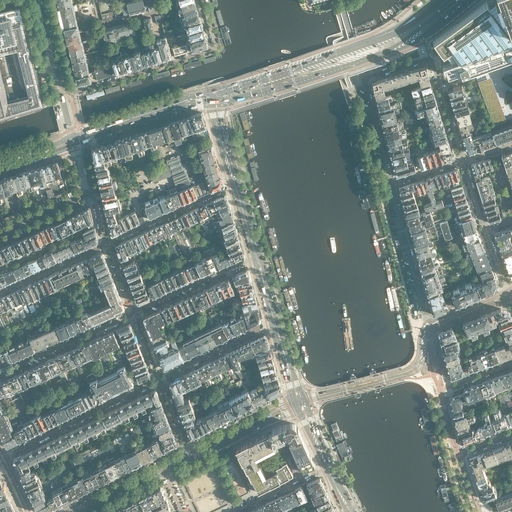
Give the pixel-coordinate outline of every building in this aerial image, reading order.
[(71,0),(58,0),(57,0),(59,8),(73,5),(71,0)] [(145,10),(142,0),(135,0),(127,2),(127,3),(123,3),(124,6),(121,7),(121,6),(119,7),(117,8),(119,13),(121,13),(122,16),(145,10)] [(152,9),(150,0),(142,0),(145,10),(152,9)] [(196,6),(195,4),(196,4),(195,2),(194,0),(192,0),(177,5),(179,11),(196,6)] [(408,0),(400,0),(396,4),(399,8),(408,0)] [(486,1),(432,41),(441,53),(442,54),(449,49),(457,60),(511,39),(511,0),(492,0),(487,4),(486,1)] [(59,8),(60,14),(76,10),(75,4),(73,5),(59,8)] [(0,119),(40,107),(45,105),(38,76),(37,71),(21,5),(0,10),(0,119)] [(198,12),(197,10),(197,8),(196,6),(179,11),(180,16),(181,18),(198,13),(198,12)] [(60,14),(62,22),(78,18),(76,10),(60,14)] [(215,11),(220,26),(224,24),(219,10),(215,11)] [(114,18),(112,11),(101,14),(103,21),(114,18)] [(200,20),(198,13),(181,18),(180,18),(179,19),(179,20),(181,21),(183,25),(200,20)] [(154,30),(150,18),(150,17),(143,19),(146,32),(154,30)] [(78,18),(62,22),(64,28),(77,24),(79,22),(78,18)] [(202,27),(200,21),(201,21),(200,20),(183,25),(177,27),(178,30),(184,28),(185,33),(187,32),(203,28),(203,27),(202,27)] [(135,34),(131,22),(122,24),(126,36),(135,34)] [(79,32),(77,24),(64,28),(63,28),(64,30),(64,31),(65,35),(79,32)] [(126,36),(122,24),(102,29),(106,44),(117,40),(117,41),(118,41),(117,38),(126,36)] [(226,49),(232,47),(226,26),(220,27),(226,49)] [(205,35),(203,28),(187,32),(188,35),(189,35),(190,40),(205,35)] [(82,46),(79,32),(65,35),(67,40),(66,40),(67,43),(69,49),(82,46)] [(208,46),(208,45),(205,36),(205,35),(190,40),(188,40),(188,39),(185,40),(186,43),(172,47),(174,56),(192,50),(192,51),(193,50),(192,50),(197,49),(203,47),(208,46)] [(171,54),(169,50),(168,43),(167,43),(166,40),(166,39),(162,40),(161,38),(157,40),(157,42),(154,43),(153,42),(149,43),(151,47),(155,61),(158,61),(160,60),(163,59),(166,58),(169,57),(171,57),(172,57),(171,56),(171,54)] [(511,39),(457,60),(442,65),(444,70),(445,69),(447,75),(461,70),(461,72),(460,72),(461,75),(469,73),(468,72),(474,71),(495,63),(511,57),(511,56),(511,39)] [(144,65),(140,50),(139,48),(137,48),(136,45),(132,46),(134,51),(138,67),(144,65)] [(82,46),(69,49),(71,57),(84,54),(82,46)] [(155,61),(151,47),(145,48),(150,63),(155,61)] [(150,63),(145,48),(140,50),(144,65),(150,63)] [(138,67),(134,51),(128,53),(129,55),(133,68),(138,67)] [(222,58),(221,53),(202,59),(204,64),(222,58)] [(86,59),(84,54),(71,57),(72,63),(86,59)] [(133,68),(129,55),(123,57),(127,70),(133,68)] [(127,70),(123,57),(117,59),(121,72),(127,70)] [(88,67),(86,59),(72,63),(74,71),(88,67)] [(121,72),(117,59),(111,60),(115,74),(121,72)] [(201,65),(200,60),(183,65),(185,70),(201,65)] [(113,75),(110,64),(94,68),(95,71),(97,79),(100,78),(113,75)] [(430,83),(427,75),(425,66),(420,68),(420,67),(413,69),(416,78),(417,78),(420,86),(430,83)] [(89,73),(88,67),(74,71),(75,76),(89,73)] [(416,78),(413,69),(407,71),(404,72),(398,74),(401,83),(416,78)] [(170,76),(169,70),(152,76),(154,81),(170,76)] [(89,73),(75,76),(75,77),(77,84),(77,85),(77,84),(81,83),(87,82),(91,81),(97,79),(95,71),(89,73)] [(401,83),(398,74),(392,76),(389,77),(383,79),(385,87),(401,83)] [(153,81),(151,76),(142,79),(143,84),(153,81)] [(142,84),(140,79),(122,85),(123,90),(142,84)] [(386,96),(384,88),(385,87),(383,79),(376,81),(376,82),(372,83),(376,98),(386,96)] [(483,98),(486,105),(488,111),(491,118),(493,125),(505,121),(502,114),(500,107),(497,101),(495,94),(493,87),(490,81),(484,83),(479,85),(481,92),(483,98)] [(432,90),(430,83),(420,86),(411,89),(413,95),(419,93),(418,90),(421,89),(422,93),(432,90)] [(465,91),(463,85),(452,88),(448,89),(450,96),(462,92),(465,91)] [(121,90),(119,86),(105,90),(106,95),(121,90)] [(105,95),(103,90),(85,96),(87,101),(105,95)] [(434,96),(432,90),(422,93),(423,96),(421,97),(419,93),(413,95),(415,102),(434,96)] [(464,99),(462,92),(450,96),(450,98),(451,100),(452,102),(464,99)] [(389,102),(388,99),(391,98),(390,95),(386,96),(376,98),(376,99),(377,101),(376,101),(377,101),(377,102),(377,103),(377,104),(377,105),(389,102)] [(436,102),(434,96),(415,102),(417,108),(423,106),(436,102)] [(466,105),(464,99),(452,102),(452,105),(453,106),(454,109),(466,105)] [(379,111),(397,106),(401,106),(400,102),(394,103),(394,104),(390,105),(389,102),(377,105),(378,106),(378,107),(378,108),(378,107),(379,109),(378,109),(379,109),(379,111)] [(425,113),(438,109),(436,102),(423,106),(417,108),(413,109),(415,116),(425,113)] [(469,111),(467,104),(466,105),(454,109),(454,111),(455,113),(456,115),(468,111),(469,111)] [(395,114),(394,111),(398,110),(397,106),(379,111),(380,114),(380,115),(381,117),(381,118),(395,114)] [(440,115),(438,109),(425,113),(427,119),(440,115)] [(469,116),(468,111),(456,115),(457,120),(469,116)] [(201,112),(196,114),(191,116),(196,130),(198,129),(198,131),(206,129),(205,127),(207,126),(205,119),(203,114),(203,113),(202,113),(202,112),(201,112)] [(245,131),(250,129),(244,112),(239,114),(245,131)] [(350,132),(356,130),(351,114),(346,115),(350,132)] [(401,119),(400,117),(395,118),(395,114),(381,118),(382,120),(382,122),(383,124),(396,121),(401,119)] [(442,121),(440,115),(427,119),(429,125),(442,121)] [(196,130),(191,116),(190,116),(189,116),(187,117),(185,118),(184,118),(189,132),(191,138),(197,136),(196,130)] [(471,121),(469,116),(457,120),(459,125),(471,121)] [(189,132),(184,118),(182,119),(180,119),(178,120),(182,133),(186,132),(186,133),(189,132)] [(184,141),(182,133),(178,120),(170,123),(169,123),(174,136),(176,143),(184,141)] [(399,128),(398,124),(397,125),(396,121),(383,124),(384,130),(384,131),(398,128),(399,128)] [(444,128),(442,121),(429,125),(431,132),(444,128)] [(469,128),(473,127),(471,121),(459,125),(462,135),(470,133),(469,128)] [(174,136),(169,123),(167,124),(164,125),(165,125),(162,126),(167,140),(170,139),(169,138),(174,136)] [(511,124),(491,132),(491,133),(493,140),(495,144),(511,138),(511,124)] [(167,140),(162,126),(159,126),(157,127),(155,128),(159,140),(159,141),(164,140),(164,141),(167,140)] [(159,140),(155,128),(153,129),(151,129),(149,130),(154,147),(157,146),(156,141),(159,140)] [(404,133),(403,130),(398,131),(398,128),(384,131),(385,132),(385,134),(386,136),(386,138),(404,133)] [(444,128),(431,132),(430,132),(432,138),(446,134),(444,128)] [(154,147),(149,130),(147,131),(144,131),(143,132),(147,144),(150,143),(152,148),(154,147)] [(147,144),(143,132),(141,133),(139,133),(136,134),(142,151),(148,149),(147,145),(147,144)] [(354,161),(363,159),(357,132),(349,134),(354,161)] [(493,140),(491,133),(491,132),(490,132),(485,134),(489,146),(495,144),(493,140)] [(401,141),(400,138),(405,136),(404,133),(386,138),(387,140),(387,142),(388,144),(401,141)] [(475,141),(474,137),(472,138),(470,133),(462,135),(462,136),(462,138),(463,138),(463,140),(464,142),(464,143),(465,145),(475,142),(475,141)] [(142,151),(136,134),(134,135),(132,135),(132,136),(130,136),(135,149),(135,151),(139,150),(139,152),(142,151)] [(447,140),(446,134),(432,138),(434,144),(439,142),(447,140)] [(489,146),(485,134),(480,136),(484,148),(489,146)] [(135,149),(130,136),(128,137),(127,136),(125,137),(125,138),(123,139),(129,157),(134,155),(132,151),(131,151),(135,149)] [(484,148),(480,136),(474,137),(475,141),(475,142),(477,150),(479,149),(482,148),(484,148)] [(129,157),(123,139),(121,139),(120,138),(118,139),(118,140),(116,141),(120,154),(124,153),(126,158),(129,157)] [(402,146),(402,144),(407,143),(406,139),(401,141),(388,144),(388,145),(388,146),(389,148),(389,149),(389,150),(402,146)] [(451,150),(447,140),(439,142),(440,147),(442,153),(451,150)] [(120,154),(116,141),(109,143),(114,156),(115,159),(118,158),(117,155),(120,154)] [(477,150),(475,142),(465,145),(466,148),(465,148),(466,148),(467,151),(469,152),(469,153),(469,152),(472,151),(472,152),(472,151),(475,151),(475,150),(477,150)] [(114,156),(109,143),(103,145),(107,157),(108,160),(109,163),(112,162),(110,158),(114,156)] [(107,157),(103,145),(97,147),(101,159),(107,157)] [(215,154),(213,148),(213,147),(212,147),(212,146),(211,146),(210,146),(199,149),(199,150),(201,158),(215,154)] [(391,156),(409,151),(408,148),(403,149),(402,146),(389,150),(390,151),(389,151),(390,152),(390,153),(390,154),(390,155),(391,155),(391,156)] [(101,159),(97,147),(91,149),(95,163),(102,161),(101,159)] [(444,160),(442,153),(440,147),(434,149),(435,150),(439,162),(444,160)] [(427,166),(423,154),(418,155),(417,151),(421,149),(421,148),(415,149),(419,162),(421,168),(423,167),(425,167),(427,166)] [(439,162),(435,150),(429,152),(433,164),(439,162)] [(452,156),(451,153),(451,152),(451,150),(442,153),(444,160),(449,159),(451,158),(452,158),(453,156),(452,156)] [(406,159),(405,155),(410,154),(409,151),(391,156),(391,158),(392,160),(392,162),(392,163),(406,159)] [(511,157),(511,156),(511,153),(510,151),(501,154),(503,160),(511,157)] [(433,164),(429,152),(423,154),(427,166),(433,164)] [(217,161),(215,154),(201,158),(203,165),(217,161)] [(223,184),(221,176),(219,169),(205,173),(201,174),(189,177),(179,155),(166,159),(167,163),(155,167),(149,170),(153,181),(171,174),(177,190),(181,204),(197,197),(222,186),(223,184)] [(511,163),(511,157),(503,160),(505,166),(511,163)] [(412,164),(411,161),(410,161),(409,158),(406,159),(392,163),(393,163),(393,165),(394,167),(394,169),(394,170),(412,164)] [(105,167),(105,164),(109,163),(108,160),(102,161),(95,163),(96,169),(105,167)] [(68,188),(64,178),(61,168),(60,168),(59,168),(57,162),(57,161),(56,161),(53,162),(48,164),(49,164),(45,165),(41,166),(39,167),(45,184),(49,197),(68,188)] [(219,169),(217,161),(203,165),(205,173),(219,169)] [(249,162),(255,181),(260,180),(254,161),(249,162)] [(359,165),(364,185),(364,186),(365,187),(366,187),(367,187),(367,186),(368,186),(368,185),(368,184),(364,165),(364,164),(363,164),(363,163),(362,163),(361,163),(360,163),(360,164),(359,165)] [(480,178),(476,163),(471,164),(476,180),(480,178)] [(415,170),(413,164),(412,164),(394,170),(395,172),(396,173),(395,173),(395,174),(396,174),(396,175),(396,174),(396,176),(415,170)] [(107,166),(105,167),(96,169),(98,175),(108,172),(107,166)] [(45,184),(39,167),(33,169),(37,181),(40,180),(42,185),(45,184)] [(37,181),(33,169),(27,171),(33,188),(33,189),(35,188),(35,187),(34,182),(37,181)] [(33,188),(27,171),(25,171),(23,172),(21,173),(25,186),(25,187),(29,185),(30,189),(33,188)] [(456,183),(452,171),(447,172),(450,182),(452,181),(453,184),(456,183)] [(109,178),(108,172),(98,175),(99,181),(109,178)] [(450,182),(447,172),(442,174),(446,186),(448,186),(449,189),(451,188),(449,182),(450,182)] [(25,186),(21,173),(19,173),(17,174),(15,175),(20,192),(23,191),(21,187),(25,186)] [(446,186),(442,174),(432,177),(436,189),(439,189),(438,186),(443,184),(444,187),(446,186)] [(20,192),(15,175),(13,175),(10,176),(8,177),(13,191),(17,190),(18,193),(20,192)] [(489,181),(487,177),(487,176),(484,177),(480,178),(476,180),(477,185),(489,181)] [(14,193),(13,191),(8,177),(6,177),(4,178),(0,180),(0,179),(0,192),(1,195),(2,198),(14,193)] [(443,204),(447,203),(443,192),(440,193),(439,193),(441,199),(435,201),(432,191),(436,189),(432,177),(422,180),(425,190),(429,203),(422,205),(424,212),(429,210),(437,207),(443,205),(443,204)] [(115,183),(115,181),(112,181),(111,178),(109,178),(99,181),(100,187),(115,183)] [(490,186),(489,181),(477,185),(479,190),(490,186)] [(422,194),(418,182),(413,183),(415,189),(417,193),(417,194),(418,193),(419,195),(422,194)] [(114,190),(113,187),(116,186),(115,183),(100,187),(102,193),(114,190)] [(415,189),(413,183),(399,188),(400,194),(411,190),(415,189)] [(467,203),(465,197),(462,186),(446,191),(447,197),(446,197),(447,203),(443,204),(443,205),(444,210),(454,207),(453,203),(455,202),(456,206),(467,203)] [(492,192),(490,186),(479,190),(480,195),(492,192)] [(363,209),(370,208),(365,189),(358,191),(363,209)] [(115,197),(114,190),(102,193),(103,200),(115,197)] [(181,204),(177,190),(170,193),(171,194),(176,206),(181,204)] [(413,196),(411,190),(400,194),(402,199),(413,196)] [(258,195),(264,219),(265,219),(266,220),(267,220),(268,220),(268,219),(269,219),(269,218),(269,217),(262,193),(261,193),(261,192),(260,192),(260,193),(259,193),(258,193),(258,194),(258,195)] [(493,197),(492,192),(480,195),(482,201),(493,197)] [(37,203),(34,194),(28,196),(32,206),(37,203)] [(176,206),(171,194),(165,196),(170,209),(176,206)] [(26,208),(21,195),(15,197),(20,211),(26,208)] [(228,202),(227,196),(226,196),(226,195),(225,195),(224,195),(214,200),(217,207),(218,206),(228,202)] [(116,196),(115,197),(103,200),(105,206),(117,203),(116,196)] [(170,209),(165,196),(160,198),(160,199),(165,211),(170,209)] [(415,202),(413,196),(402,199),(404,205),(415,202)] [(165,211),(160,199),(158,200),(157,197),(155,198),(161,213),(165,211)] [(495,203),(494,197),(493,197),(482,201),(484,206),(493,204),(495,203)] [(161,213),(155,198),(153,199),(154,202),(152,203),(157,214),(161,213)] [(157,214),(152,203),(151,204),(149,200),(147,201),(153,216),(157,214)] [(217,207),(214,200),(208,203),(213,212),(218,210),(217,207)] [(153,216),(147,201),(145,202),(147,205),(145,206),(147,213),(149,218),(153,216)] [(230,208),(228,202),(218,206),(221,213),(230,209),(230,208)] [(417,207),(415,202),(404,205),(405,211),(417,207)] [(119,209),(117,203),(105,206),(106,212),(113,211),(115,210),(119,209)] [(213,212),(208,203),(203,205),(208,215),(213,212)] [(456,206),(454,207),(455,212),(457,211),(469,207),(467,203),(456,206)] [(17,205),(5,209),(8,217),(10,216),(19,212),(17,205)] [(208,215),(203,205),(198,208),(203,217),(208,215)] [(447,218),(444,210),(443,205),(437,207),(442,220),(447,218)] [(93,221),(90,208),(88,207),(82,210),(87,220),(86,220),(87,222),(88,225),(93,223),(93,221)] [(420,213),(420,212),(419,212),(417,207),(405,211),(407,217),(420,213)] [(470,212),(469,207),(457,211),(458,214),(457,215),(458,216),(470,212)] [(203,217),(198,208),(193,210),(197,219),(199,218),(201,222),(204,221),(203,217)] [(496,214),(496,212),(499,211),(498,208),(485,211),(487,217),(496,214)] [(129,227),(124,216),(120,209),(119,209),(115,210),(117,215),(117,216),(118,217),(120,222),(123,230),(129,227)] [(208,230),(221,225),(233,219),(230,209),(221,213),(204,221),(201,222),(202,224),(203,225),(205,224),(208,230)] [(87,220),(82,210),(80,211),(78,212),(76,213),(82,224),(87,222),(86,220),(87,220)] [(197,219),(193,210),(188,212),(192,222),(197,219)] [(370,215),(375,233),(375,234),(376,234),(376,235),(377,235),(378,235),(378,234),(379,234),(379,233),(379,232),(374,214),(372,210),(370,211),(370,215)] [(408,223),(420,220),(418,216),(422,215),(424,219),(431,216),(429,210),(424,212),(420,213),(407,217),(408,223)] [(115,216),(113,211),(106,212),(108,219),(117,216),(117,215),(115,216)] [(139,223),(134,211),(129,214),(134,225),(139,223)] [(192,222),(188,212),(183,215),(187,224),(192,222)] [(457,221),(457,219),(461,217),(462,220),(472,217),(470,212),(458,216),(457,216),(458,217),(456,218),(456,216),(450,218),(451,223),(457,221)] [(82,224),(76,213),(75,214),(74,213),(72,214),(72,215),(71,215),(76,227),(82,224)] [(500,219),(499,213),(496,214),(487,217),(489,222),(500,219)] [(134,225),(129,214),(124,216),(129,227),(134,225)] [(76,227),(71,215),(65,218),(71,230),(76,227)] [(187,224),(183,215),(178,217),(182,226),(187,224)] [(118,223),(116,218),(118,217),(117,216),(108,219),(109,225),(115,223),(118,223)] [(410,230),(421,226),(420,222),(424,221),(426,225),(433,223),(433,222),(431,216),(424,219),(420,220),(408,223),(410,230)] [(184,230),(182,226),(178,217),(173,219),(189,255),(192,254),(194,252),(184,230)] [(475,229),(474,225),(472,217),(462,220),(457,221),(451,223),(449,224),(451,232),(455,231),(456,235),(475,229)] [(71,230),(65,218),(54,223),(60,235),(71,230)] [(453,236),(451,232),(449,224),(447,218),(442,220),(436,222),(439,232),(436,233),(433,223),(426,225),(421,226),(410,230),(411,233),(414,242),(413,242),(414,246),(432,240),(442,236),(444,241),(445,247),(457,243),(457,244),(478,235),(475,229),(456,235),(453,236)] [(189,255),(173,219),(168,221),(173,232),(177,240),(184,257),(186,256),(189,255)] [(235,226),(233,219),(221,225),(224,231),(235,226)] [(173,232),(168,221),(163,224),(169,237),(172,235),(171,233),(173,232)] [(123,230),(120,222),(118,223),(115,223),(118,232),(123,230)] [(60,235),(54,223),(49,226),(54,236),(56,235),(59,240),(62,239),(60,235)] [(118,232),(115,223),(109,225),(110,228),(111,231),(110,231),(111,231),(111,234),(112,234),(112,235),(118,232)] [(169,237),(163,224),(158,226),(163,236),(165,235),(166,238),(169,237)] [(54,237),(54,236),(49,226),(44,228),(49,240),(54,237)] [(163,236),(158,226),(153,228),(158,239),(163,236)] [(235,226),(224,231),(223,231),(226,238),(237,232),(235,226)] [(199,250),(193,237),(189,227),(184,230),(194,252),(199,250)] [(267,229),(273,249),(273,250),(274,250),(274,251),(275,251),(276,251),(276,250),(277,250),(277,249),(277,248),(271,228),(270,227),(269,227),(268,228),(267,229)] [(508,235),(511,233),(511,227),(510,229),(500,232),(499,232),(496,233),(495,233),(494,236),(496,240),(508,235)] [(49,240),(44,228),(38,231),(43,241),(44,242),(49,240)] [(96,234),(95,228),(88,230),(85,231),(83,232),(86,238),(96,234)] [(158,239),(153,228),(148,230),(153,241),(158,239)] [(153,241),(148,230),(143,233),(148,243),(153,241)] [(43,241),(38,231),(33,233),(39,246),(41,245),(40,243),(43,241)] [(239,240),(238,237),(238,235),(237,232),(226,238),(223,239),(225,242),(223,243),(224,247),(226,246),(239,240)] [(39,246),(33,233),(27,236),(32,247),(36,245),(36,247),(39,246)] [(149,244),(148,243),(143,233),(138,235),(143,246),(149,244)] [(97,242),(97,240),(96,234),(86,238),(83,240),(86,247),(92,244),(93,244),(96,242),(97,242)] [(372,236),(372,237),(376,254),(377,255),(377,256),(378,257),(379,258),(380,258),(381,257),(381,256),(381,255),(381,254),(381,253),(377,236),(376,236),(376,235),(375,234),(374,235),(373,235),(372,236)] [(143,246),(138,235),(132,238),(138,249),(143,246)] [(459,248),(480,240),(478,235),(457,244),(459,248)] [(510,240),(508,235),(496,240),(498,245),(510,240)] [(32,247),(27,236),(22,239),(28,251),(30,250),(29,248),(32,247)] [(86,247),(83,240),(81,237),(77,239),(81,249),(86,247)] [(138,249),(132,238),(127,240),(132,251),(138,249)] [(28,251),(22,239),(17,241),(21,252),(24,250),(25,252),(28,251)] [(81,249),(77,239),(72,242),(76,251),(81,249)] [(132,251),(127,240),(121,242),(127,254),(132,251)] [(184,257),(177,240),(166,245),(174,262),(184,257)] [(241,248),(240,245),(241,245),(240,243),(239,240),(226,246),(230,253),(241,248)] [(429,247),(428,244),(432,242),(432,240),(414,246),(416,251),(429,247)] [(469,250),(482,245),(480,240),(459,248),(460,251),(464,249),(467,247),(469,250)] [(500,251),(511,245),(511,241),(511,242),(510,240),(498,245),(500,251)] [(22,254),(21,252),(17,241),(15,242),(13,243),(11,244),(17,256),(22,254)] [(76,251),(72,242),(67,244),(71,254),(76,251)] [(127,254),(121,242),(116,245),(116,246),(116,247),(117,250),(121,259),(122,259),(128,256),(127,254)] [(71,254),(67,244),(63,246),(61,243),(60,243),(61,245),(62,246),(66,256),(71,254)] [(17,256),(11,244),(9,245),(7,246),(6,246),(14,265),(20,262),(18,258),(15,260),(14,258),(17,256)] [(220,258),(217,250),(214,245),(209,247),(209,249),(217,267),(218,267),(221,265),(221,266),(221,265),(223,264),(220,258)] [(467,256),(483,249),(482,245),(469,250),(469,252),(466,253),(467,256)] [(511,252),(511,245),(500,251),(502,256),(511,252)] [(14,265),(6,246),(0,249),(7,263),(9,267),(14,265)] [(66,256),(62,246),(57,249),(61,258),(66,256)] [(417,257),(435,250),(435,249),(433,248),(430,250),(429,247),(416,251),(417,257)] [(46,265),(42,255),(40,252),(42,252),(40,248),(34,251),(36,254),(37,258),(42,267),(46,265)] [(243,255),(242,250),(241,248),(230,253),(228,254),(229,256),(231,261),(233,260),(234,260),(239,257),(240,257),(243,255),(244,255),(243,255)] [(61,258),(57,249),(52,251),(56,261),(61,258)] [(217,267),(209,249),(204,252),(207,257),(212,269),(217,267)] [(483,249),(467,256),(463,257),(467,268),(468,267),(472,275),(480,272),(482,278),(485,276),(493,273),(483,249)] [(432,257),(431,255),(435,253),(436,252),(435,250),(417,257),(419,262),(432,257)] [(56,261),(52,251),(47,253),(51,263),(56,261)] [(104,258),(102,253),(101,252),(88,258),(91,264),(104,258)] [(505,262),(511,259),(511,252),(502,256),(505,262)] [(51,263),(47,253),(42,255),(46,265),(51,263)] [(231,261),(229,256),(227,257),(226,255),(220,258),(223,264),(225,264),(228,262),(229,262),(228,262),(231,261)] [(279,257),(279,258),(279,259),(279,260),(279,261),(279,262),(284,281),(285,282),(285,283),(286,283),(287,283),(288,283),(288,282),(289,281),(289,280),(283,261),(283,260),(283,259),(282,258),(282,257),(281,257),(281,256),(280,256),(279,255),(279,256),(279,257)] [(147,256),(142,259),(146,268),(151,266),(147,256)] [(284,280),(278,258),(277,257),(276,256),(275,256),(274,256),(274,257),(274,258),(274,259),(280,281),(281,281),(282,281),(283,281),(283,280),(284,280)] [(37,270),(32,260),(31,257),(26,259),(27,262),(32,272),(37,270)] [(212,269),(207,257),(201,259),(207,272),(212,269)] [(420,268),(438,261),(438,259),(436,259),(433,260),(432,257),(419,262),(420,268)] [(42,267),(37,258),(32,260),(37,270),(42,267)] [(93,268),(91,264),(88,258),(84,260),(90,272),(92,271),(91,269),(93,268)] [(95,269),(107,264),(105,258),(104,258),(91,264),(93,268),(94,270),(95,269)] [(384,263),(389,282),(389,283),(390,283),(391,283),(392,283),(393,283),(393,282),(394,282),(394,281),(395,281),(390,261),(389,260),(389,259),(388,259),(387,258),(386,258),(385,259),(385,260),(384,260),(384,261),(384,262),(384,263)] [(207,272),(201,259),(195,262),(196,263),(201,274),(207,272)] [(90,272),(84,260),(80,261),(84,271),(86,271),(88,273),(90,272)] [(138,267),(138,265),(139,264),(138,260),(136,260),(131,263),(126,265),(124,266),(126,272),(138,267)] [(84,271),(80,261),(76,263),(81,276),(83,275),(82,272),(84,271)] [(435,268),(440,266),(438,261),(420,268),(422,274),(435,268)] [(32,272),(27,262),(23,265),(27,274),(32,272)] [(81,276),(76,263),(64,269),(70,283),(72,282),(72,281),(79,277),(81,276)] [(201,274),(196,263),(190,265),(195,277),(201,274)] [(109,270),(107,264),(95,269),(98,275),(109,270)] [(27,274),(23,265),(18,267),(22,276),(27,274)] [(195,277),(190,265),(185,268),(190,279),(195,277)] [(190,279),(185,268),(184,266),(178,268),(179,270),(184,282),(190,279)] [(22,276),(18,267),(13,269),(17,278),(22,276)] [(138,267),(126,272),(129,279),(141,273),(138,267)] [(17,278),(13,269),(8,271),(6,268),(2,270),(8,283),(17,278)] [(424,280),(438,275),(442,273),(441,270),(439,270),(439,269),(436,270),(435,268),(422,274),(424,280)] [(70,283),(64,269),(52,274),(57,286),(60,285),(60,286),(68,283),(68,284),(70,283)] [(111,276),(109,270),(98,275),(99,277),(97,278),(99,282),(111,276)] [(184,282),(179,270),(174,273),(179,284),(181,283),(182,283),(184,282)] [(250,279),(248,272),(245,270),(245,271),(242,272),(237,274),(233,276),(228,278),(231,285),(237,283),(250,279)] [(144,281),(141,273),(129,279),(131,286),(144,281)] [(179,284),(174,273),(168,275),(174,286),(175,286),(177,285),(179,284)] [(493,290),(497,282),(496,282),(495,279),(493,273),(485,276),(487,279),(491,291),(493,290)] [(58,287),(57,286),(52,274),(47,277),(53,290),(58,287)] [(174,286),(168,275),(163,277),(168,289),(170,288),(172,287),(174,286)] [(425,287),(445,279),(444,276),(439,278),(438,275),(424,280),(425,287)] [(111,276),(99,282),(95,283),(97,286),(99,285),(100,288),(104,287),(114,282),(111,276)] [(53,290),(47,277),(42,279),(48,292),(53,290)] [(168,289),(163,277),(158,280),(163,291),(165,290),(167,290),(168,289)] [(234,291),(231,285),(228,278),(222,281),(228,293),(234,291)] [(48,292),(42,279),(37,281),(43,294),(48,292)] [(252,286),(250,279),(237,283),(239,289),(252,286)] [(491,291),(487,279),(481,282),(485,293),(491,291)] [(145,286),(144,284),(145,284),(144,280),(144,281),(131,286),(133,291),(145,286)] [(163,291),(158,280),(153,282),(158,294),(163,291)] [(45,300),(43,294),(37,281),(31,284),(37,297),(44,312),(47,310),(50,309),(45,300)] [(228,293),(222,281),(216,284),(222,296),(225,294),(226,296),(228,301),(231,300),(229,295),(228,293)] [(427,294),(447,286),(446,283),(441,285),(440,281),(425,287),(427,294)] [(92,324),(121,311),(120,310),(124,309),(122,304),(121,301),(119,297),(120,297),(114,282),(104,287),(107,294),(110,302),(111,304),(88,314),(92,324)] [(158,294),(153,282),(148,284),(153,296),(158,294)] [(479,296),(475,284),(472,285),(470,282),(467,283),(473,298),(479,296)] [(485,293),(481,282),(475,284),(479,296),(485,293)] [(473,298),(467,283),(465,284),(466,288),(463,289),(467,301),(474,298),(473,298)] [(37,297),(31,284),(26,286),(32,299),(37,297)] [(223,298),(216,284),(212,285),(212,286),(211,286),(216,298),(217,300),(223,298)] [(391,288),(395,309),(396,309),(396,310),(397,310),(397,311),(398,311),(398,310),(399,310),(399,309),(400,309),(400,308),(395,287),(394,286),(393,286),(393,285),(392,285),(392,286),(391,286),(391,287),(391,288)] [(32,299),(26,286),(20,289),(26,302),(32,299)] [(75,298),(95,289),(94,286),(74,295),(75,298)] [(147,292),(145,286),(133,291),(136,297),(147,292)] [(216,298),(211,286),(209,287),(204,289),(205,289),(210,301),(216,298)] [(254,292),(252,286),(239,289),(237,290),(239,296),(241,296),(254,292)] [(444,298),(443,295),(450,293),(447,286),(427,294),(429,301),(431,308),(443,303),(441,299),(444,298)] [(294,310),(298,309),(292,287),(288,288),(294,310)] [(467,301),(463,289),(459,290),(458,287),(455,288),(461,303),(467,301)] [(283,292),(288,310),(289,310),(289,311),(289,312),(290,312),(291,313),(292,313),(293,312),(293,311),(293,310),(293,309),(288,290),(288,289),(287,289),(286,288),(285,288),(285,289),(284,289),(284,290),(283,290),(283,291),(283,292)] [(386,291),(391,310),(391,311),(392,311),(393,311),(394,311),(394,310),(395,310),(390,290),(390,289),(389,289),(389,288),(388,288),(387,288),(387,289),(387,290),(386,290),(386,291)] [(461,303),(455,288),(452,289),(454,293),(450,294),(452,299),(455,305),(461,303)] [(32,316),(26,302),(20,289),(15,291),(28,318),(32,316)] [(210,301),(205,289),(203,290),(201,291),(199,292),(205,303),(210,301)] [(28,318),(15,291),(11,293),(10,293),(15,304),(17,308),(23,321),(28,319),(28,318)] [(149,298),(147,292),(136,297),(137,302),(139,302),(140,302),(142,301),(143,301),(146,299),(147,299),(149,298)] [(205,303),(199,292),(197,292),(195,293),(193,294),(199,306),(205,303)] [(255,298),(254,292),(241,296),(241,298),(240,298),(240,300),(240,301),(242,302),(243,302),(255,298)] [(15,304),(10,293),(6,295),(5,296),(10,307),(15,304)] [(199,306),(193,294),(188,297),(193,308),(199,306)] [(12,311),(10,307),(5,296),(0,298),(5,309),(13,326),(18,324),(12,311)] [(193,308),(188,297),(182,299),(188,311),(193,308)] [(55,307),(51,298),(45,300),(50,309),(51,309),(55,307)] [(257,305),(256,301),(256,298),(255,298),(243,302),(243,303),(242,304),(241,305),(241,306),(241,307),(241,308),(243,309),(257,306),(257,305)] [(188,311),(182,299),(177,302),(183,313),(188,311)] [(451,307),(455,305),(452,299),(443,303),(431,308),(433,315),(445,310),(445,309),(448,308),(451,307)] [(183,313),(177,302),(171,304),(177,315),(177,316),(183,313)] [(177,315),(171,304),(169,305),(167,306),(166,307),(171,318),(177,315)] [(234,311),(233,305),(227,307),(223,309),(224,313),(225,314),(228,313),(231,313),(235,312),(234,311)] [(261,317),(260,316),(259,309),(258,309),(258,308),(258,306),(257,306),(243,309),(239,311),(240,313),(242,312),(247,327),(251,325),(258,322),(258,321),(259,321),(260,321),(261,320),(261,319),(261,318),(261,317)] [(171,318),(166,307),(164,308),(163,308),(162,308),(162,309),(160,309),(165,320),(171,318)] [(23,321),(17,308),(12,311),(18,324),(23,321)] [(505,316),(506,313),(509,312),(508,312),(506,311),(503,310),(501,309),(500,308),(500,309),(493,311),(497,320),(499,319),(505,316)] [(92,324),(88,314),(85,309),(80,311),(81,315),(87,326),(92,324)] [(158,323),(165,320),(160,309),(144,316),(144,318),(151,337),(163,331),(160,325),(159,325),(158,323)] [(247,327),(242,312),(240,313),(239,311),(236,311),(239,317),(243,329),(246,327),(247,327)] [(497,321),(497,320),(493,311),(487,314),(491,325),(495,323),(495,322),(497,321)] [(511,319),(511,317),(509,314),(510,314),(509,312),(506,313),(505,316),(499,319),(501,323),(511,319)] [(239,331),(232,317),(231,313),(228,313),(232,321),(229,322),(235,333),(239,331)] [(396,317),(401,337),(403,339),(404,339),(405,339),(406,339),(406,336),(401,316),(400,315),(399,314),(398,313),(398,314),(397,314),(397,315),(396,316),(396,317)] [(491,325),(487,314),(481,316),(487,332),(490,331),(488,327),(491,326),(491,325)] [(87,326),(81,315),(76,317),(81,329),(87,326)] [(296,316),(296,319),(301,337),(302,338),(303,338),(304,338),(305,338),(305,337),(305,336),(305,335),(300,319),(299,315),(298,315),(297,315),(297,316),(296,316)] [(243,329),(239,317),(236,319),(235,316),(232,317),(239,331),(243,329)] [(487,332),(481,316),(474,319),(480,333),(484,332),(484,333),(487,332)] [(81,329),(76,317),(71,319),(76,331),(81,329)] [(76,331),(71,319),(66,322),(71,333),(76,331)] [(480,333),(474,319),(468,321),(474,337),(477,336),(477,334),(480,333)] [(503,328),(511,324),(511,320),(511,319),(501,323),(498,324),(500,329),(503,328)] [(235,333),(229,322),(228,321),(222,324),(228,337),(230,336),(232,335),(232,334),(235,333)] [(292,322),(292,323),(296,340),(297,341),(297,342),(298,342),(298,343),(299,343),(300,343),(300,342),(301,342),(301,341),(301,340),(301,339),(296,322),(296,321),(295,321),(294,321),(293,321),(292,322)] [(474,337),(468,321),(462,324),(464,330),(467,336),(468,338),(471,337),(472,338),(474,337)] [(71,333),(66,322),(60,324),(66,336),(71,333)] [(120,333),(132,329),(130,325),(130,324),(129,323),(128,324),(126,325),(125,325),(122,327),(121,327),(119,328),(113,330),(116,335),(120,333)] [(66,336),(60,324),(55,327),(60,338),(66,336)] [(228,337),(222,324),(217,327),(223,339),(225,338),(228,337)] [(511,330),(511,324),(503,328),(505,333),(511,330)] [(223,339),(217,327),(216,325),(210,328),(211,329),(217,342),(221,340),(223,339)] [(60,338),(55,327),(50,329),(49,328),(42,331),(42,332),(48,344),(60,338)] [(441,345),(457,340),(467,336),(464,330),(454,334),(452,328),(447,330),(443,331),(443,332),(439,333),(438,335),(440,340),(439,340),(441,345)] [(134,335),(132,329),(120,333),(123,339),(134,335)] [(217,342),(211,329),(205,332),(212,345),(214,344),(217,342)] [(118,341),(116,335),(113,330),(107,333),(101,336),(114,362),(125,357),(118,341)] [(166,337),(166,336),(164,331),(163,331),(151,337),(153,342),(153,343),(166,337)] [(48,344),(42,332),(37,335),(37,334),(29,337),(29,339),(35,350),(48,344)] [(212,345),(205,332),(200,335),(206,347),(210,346),(212,345)] [(201,350),(194,337),(193,333),(190,335),(192,339),(189,340),(195,353),(201,350)] [(136,340),(134,335),(123,339),(125,345),(136,340)] [(206,347),(200,335),(194,337),(201,350),(206,347)] [(269,346),(266,337),(266,336),(264,336),(264,335),(263,335),(263,336),(258,338),(251,342),(251,341),(251,342),(256,350),(256,352),(269,348),(269,346)] [(114,362),(101,336),(94,339),(87,342),(95,357),(100,368),(114,362)] [(511,342),(509,343),(506,345),(505,342),(503,343),(500,336),(491,340),(493,346),(499,360),(503,358),(511,355),(511,342)] [(162,346),(166,344),(169,343),(166,337),(153,343),(154,343),(155,346),(155,347),(156,349),(160,348),(161,351),(164,350),(162,346)] [(35,350),(29,339),(27,340),(28,342),(26,343),(30,352),(31,352),(34,350),(35,350)] [(178,345),(177,343),(175,339),(171,340),(173,345),(175,345),(176,347),(172,348),(178,361),(184,358),(178,345)] [(139,346),(136,340),(125,345),(127,351),(139,346)] [(195,353),(189,340),(184,343),(190,355),(195,353)] [(459,346),(457,340),(441,345),(443,352),(456,347),(459,346)] [(30,352),(26,343),(24,344),(23,342),(21,343),(26,354),(30,352)] [(95,357),(87,342),(82,345),(89,358),(90,360),(95,357)] [(256,350),(251,342),(248,343),(244,345),(241,347),(237,349),(234,350),(237,357),(241,356),(254,352),(254,351),(256,350)] [(26,354),(21,343),(18,344),(19,346),(17,347),(22,356),(26,354)] [(190,355),(184,343),(178,345),(184,358),(190,355)] [(489,364),(484,350),(482,343),(477,345),(480,353),(484,365),(489,364)] [(178,361),(172,348),(168,350),(167,349),(168,348),(166,344),(162,346),(164,350),(171,364),(178,361)] [(89,358),(82,345),(77,347),(83,360),(86,358),(87,359),(89,358)] [(13,360),(9,351),(6,346),(1,349),(2,351),(7,362),(13,360)] [(22,356),(17,347),(15,348),(14,346),(12,347),(17,358),(21,356),(22,356)] [(141,352),(139,346),(126,351),(128,357),(129,357),(141,352)] [(499,360),(493,346),(491,347),(492,349),(490,350),(494,362),(499,360)] [(17,358),(12,347),(10,348),(11,350),(9,351),(13,360),(17,358)] [(86,364),(83,360),(77,347),(72,349),(81,367),(86,364)] [(458,354),(457,350),(456,347),(443,352),(445,359),(458,354)] [(259,359),(271,355),(269,348),(256,352),(254,352),(241,356),(237,357),(241,364),(259,359)] [(81,367),(72,349),(67,352),(73,364),(76,363),(77,364),(76,365),(79,372),(83,370),(81,367)] [(494,362),(490,350),(487,351),(486,349),(484,350),(489,364),(494,362)] [(171,364),(164,350),(161,351),(163,354),(158,355),(161,363),(163,368),(164,368),(171,364)] [(237,357),(234,350),(228,353),(233,365),(237,373),(240,372),(238,367),(236,367),(236,366),(241,364),(237,357)] [(73,364),(67,352),(62,354),(68,366),(73,364)] [(143,358),(141,352),(129,357),(132,362),(143,358)] [(233,365),(228,353),(222,356),(230,372),(233,371),(230,366),(233,365)] [(484,365),(480,353),(478,354),(478,356),(475,357),(479,367),(484,365)] [(68,366),(62,354),(57,356),(63,368),(68,366)] [(460,360),(458,354),(445,359),(447,365),(460,360)] [(273,362),(271,355),(259,359),(261,366),(273,362)] [(70,382),(63,368),(57,356),(47,361),(53,373),(59,384),(61,383),(63,386),(70,382)] [(230,372),(222,356),(217,359),(223,370),(225,368),(228,374),(230,372)] [(479,367),(475,357),(472,358),(471,356),(469,357),(470,361),(471,363),(473,369),(479,367)] [(146,364),(143,358),(132,362),(134,368),(146,364)] [(136,382),(132,375),(129,369),(128,369),(127,368),(128,367),(127,364),(124,365),(121,359),(114,362),(118,371),(98,380),(94,372),(87,376),(90,382),(88,383),(89,387),(90,386),(91,387),(90,388),(91,390),(96,401),(99,400),(107,396),(106,396),(112,393),(113,393),(119,390),(120,390),(119,390),(126,386),(126,387),(133,383),(136,382)] [(223,370),(217,359),(212,361),(220,378),(222,377),(220,371),(223,370)] [(461,367),(460,365),(461,364),(460,360),(447,365),(448,371),(461,367)] [(53,373),(47,361),(42,363),(48,375),(53,373)] [(220,378),(212,361),(206,364),(212,375),(215,374),(217,379),(220,378)] [(273,362),(261,366),(263,373),(275,369),(273,362)] [(48,375),(42,363),(37,365),(43,378),(48,375)] [(473,370),(473,369),(471,363),(465,364),(466,367),(461,369),(462,370),(461,370),(462,374),(473,370)] [(148,369),(146,364),(134,368),(136,374),(148,369)] [(212,375),(206,364),(201,366),(209,383),(212,382),(209,376),(212,375)] [(43,378),(37,365),(32,368),(38,380),(43,378)] [(209,383),(201,366),(196,369),(201,380),(204,379),(207,384),(209,383)] [(462,374),(461,370),(462,370),(461,369),(461,367),(448,371),(450,376),(452,378),(452,377),(462,374)] [(38,380),(32,368),(27,370),(33,382),(38,380)] [(149,376),(150,374),(148,369),(136,374),(139,381),(149,376)] [(201,380),(196,369),(190,372),(197,384),(202,381),(201,380)] [(277,376),(276,373),(278,373),(277,371),(276,371),(275,369),(263,373),(265,380),(277,376)] [(33,382),(27,370),(22,372),(28,384),(33,382)] [(247,376),(244,371),(244,370),(240,372),(237,373),(241,379),(247,376)] [(28,384),(22,372),(17,374),(23,386),(28,384)] [(197,384),(190,372),(185,374),(191,387),(197,384)] [(511,384),(511,381),(509,372),(503,374),(507,387),(510,393),(511,392),(508,386),(511,384)] [(23,386),(17,374),(12,377),(18,389),(23,386)] [(191,387),(185,374),(180,377),(186,389),(191,387)] [(507,387),(503,374),(497,376),(502,389),(507,387)] [(279,383),(277,376),(265,380),(267,386),(269,386),(279,383)] [(502,389),(497,376),(492,379),(496,391),(502,389)] [(25,404),(18,389),(12,377),(0,381),(0,388),(3,394),(5,393),(5,394),(6,394),(8,398),(10,396),(14,406),(15,408),(25,404)] [(190,398),(186,389),(180,377),(170,382),(169,384),(177,403),(189,398),(190,398)] [(496,391),(492,379),(487,380),(491,392),(496,391)] [(491,392),(487,380),(481,382),(486,395),(492,393),(491,392)] [(491,409),(486,395),(481,382),(476,384),(480,397),(484,408),(483,408),(485,414),(488,413),(491,409)] [(281,390),(279,383),(269,386),(269,387),(265,390),(269,397),(281,390)] [(480,397),(476,384),(470,387),(475,399),(475,401),(478,400),(477,398),(480,397)] [(91,404),(86,393),(83,386),(78,388),(81,395),(87,406),(91,404)] [(269,397),(265,390),(264,387),(261,388),(263,391),(260,392),(264,399),(269,397)] [(475,399),(470,387),(464,389),(466,393),(470,403),(472,402),(472,400),(475,399)] [(96,401),(91,390),(86,393),(91,404),(96,402),(96,401)] [(161,403),(156,390),(155,390),(143,395),(147,405),(150,404),(152,407),(154,406),(152,403),(154,402),(154,403),(155,402),(157,405),(161,403)] [(259,402),(254,390),(251,391),(253,396),(251,397),(255,404),(259,402)] [(264,399),(260,392),(258,393),(256,390),(254,390),(259,402),(264,399)] [(255,404),(251,397),(248,391),(242,394),(249,407),(250,406),(251,408),(253,406),(253,405),(255,404)] [(511,392),(510,393),(503,395),(511,417),(511,392)] [(460,399),(466,397),(465,393),(452,397),(450,398),(451,399),(452,405),(461,402),(460,399)] [(249,407),(242,394),(229,400),(230,402),(236,414),(238,413),(239,414),(241,413),(240,412),(243,410),(243,411),(247,410),(246,409),(249,407)] [(87,406),(81,395),(77,397),(82,408),(87,406)] [(147,405),(143,395),(134,400),(139,409),(141,408),(143,411),(146,410),(145,406),(147,405)] [(511,423),(511,417),(503,395),(498,397),(501,403),(509,425),(511,423)] [(82,408),(77,397),(73,400),(78,411),(82,408)] [(462,405),(461,403),(467,401),(466,397),(460,399),(461,402),(452,405),(454,412),(463,409),(465,409),(463,404),(462,405)] [(191,404),(196,402),(197,401),(196,399),(191,402),(189,398),(177,403),(179,408),(191,404)] [(78,411),(73,400),(68,402),(74,413),(78,411)] [(139,409),(134,400),(125,404),(130,414),(133,412),(134,415),(138,414),(136,411),(139,409)] [(230,417),(224,405),(222,401),(216,404),(218,409),(224,420),(230,417)] [(0,412),(5,410),(10,408),(12,407),(10,402),(5,404),(7,407),(4,409),(2,406),(0,406),(0,412)] [(74,413),(68,402),(64,404),(69,415),(74,413)] [(236,414),(230,402),(224,405),(230,417),(236,414)] [(150,415),(163,409),(161,403),(157,405),(152,407),(152,408),(151,408),(152,411),(148,413),(150,415)] [(69,415),(64,404),(59,406),(65,417),(69,415)] [(130,414),(125,404),(117,408),(121,418),(124,417),(126,420),(129,418),(127,415),(130,414)] [(194,409),(191,404),(179,408),(181,414),(194,409)] [(65,417),(59,406),(55,408),(60,419),(65,417)] [(509,425),(502,407),(497,409),(497,410),(503,427),(509,425)] [(60,419),(55,408),(50,411),(56,422),(60,419)] [(122,419),(121,418),(117,408),(102,416),(107,425),(107,426),(122,419)] [(155,419),(165,414),(163,409),(150,415),(145,418),(146,420),(154,416),(155,419)] [(196,415),(194,409),(181,414),(183,420),(194,416),(196,415)] [(224,420),(218,409),(212,412),(218,423),(220,422),(220,423),(222,422),(222,421),(224,420)] [(425,409),(421,410),(426,429),(430,428),(425,409)] [(469,414),(468,411),(464,412),(463,409),(454,412),(456,419),(469,414)] [(475,417),(477,416),(476,414),(481,413),(480,410),(478,410),(473,412),(469,414),(456,419),(457,423),(475,417)] [(503,427),(497,410),(494,411),(497,419),(494,420),(498,429),(503,427)] [(56,422),(50,411),(46,413),(51,424),(56,422)] [(218,423),(212,412),(206,415),(206,416),(212,426),(218,423)] [(47,426),(41,415),(40,413),(35,415),(42,429),(47,426)] [(51,424),(46,413),(41,415),(47,426),(51,424)] [(498,429),(494,420),(493,418),(490,419),(488,413),(485,414),(488,421),(492,431),(498,429)] [(155,427),(168,420),(165,414),(155,419),(151,421),(152,424),(153,423),(155,427)] [(42,429),(35,415),(31,418),(32,420),(37,431),(42,429)] [(12,428),(17,426),(14,420),(10,422),(8,416),(0,419),(0,431),(3,439),(14,434),(12,431),(13,430),(12,428)] [(107,425),(102,416),(93,420),(98,429),(101,428),(102,431),(106,430),(104,426),(107,425)] [(197,434),(191,423),(193,422),(195,422),(194,418),(195,418),(194,416),(183,420),(190,436),(191,437),(197,434)] [(212,426),(206,416),(201,418),(207,429),(208,428),(208,429),(210,428),(210,427),(212,426)] [(459,427),(475,421),(476,421),(475,417),(457,423),(459,427)] [(207,429),(201,418),(197,421),(197,422),(197,423),(202,432),(207,429)] [(37,431),(32,420),(27,422),(33,433),(37,431)] [(98,429),(93,420),(84,424),(89,434),(92,432),(93,436),(97,434),(95,431),(98,429)] [(158,432),(170,426),(168,420),(155,427),(157,430),(155,431),(157,433),(158,432)] [(472,428),(477,426),(479,425),(478,423),(476,424),(475,421),(459,427),(459,429),(459,431),(460,431),(460,432),(472,428)] [(492,431),(488,421),(485,423),(486,425),(483,426),(484,428),(483,428),(485,434),(492,431)] [(33,433),(27,422),(23,424),(23,425),(28,435),(33,433)] [(202,432),(197,423),(195,425),(193,422),(191,423),(197,434),(202,432)] [(330,425),(337,441),(343,439),(336,422),(330,425)] [(315,467),(304,443),(300,432),(297,427),(296,427),(296,426),(296,425),(295,425),(295,424),(294,424),(293,423),(292,423),(291,423),(290,423),(289,423),(288,424),(287,423),(282,425),(271,430),(272,432),(273,435),(276,435),(276,436),(273,437),(273,438),(272,438),(272,439),(273,440),(274,440),(277,439),(279,441),(279,442),(285,439),(285,438),(286,439),(288,440),(289,440),(288,441),(295,457),(296,456),(303,472),(307,470),(308,472),(309,472),(310,472),(311,472),(311,471),(311,470),(310,469),(315,467)] [(89,434),(84,424),(76,428),(81,438),(83,437),(85,440),(88,438),(87,435),(89,434)] [(485,434),(483,428),(484,428),(483,426),(482,424),(479,425),(477,426),(478,430),(476,431),(476,432),(478,437),(485,434)] [(28,435),(23,425),(18,428),(19,429),(23,438),(24,438),(28,436),(28,435)] [(172,432),(170,426),(158,432),(161,438),(172,432)] [(81,438),(76,428),(67,433),(72,442),(75,441),(76,444),(79,443),(78,439),(81,438)] [(474,432),(473,430),(472,428),(460,432),(462,437),(474,432)] [(23,438),(19,429),(14,431),(15,434),(18,440),(23,438)] [(163,444),(174,438),(172,432),(161,438),(163,444)] [(287,478),(293,475),(286,462),(275,467),(276,468),(277,470),(266,476),(256,458),(255,459),(254,456),(275,444),(275,445),(275,446),(276,446),(277,446),(278,445),(278,444),(277,442),(279,441),(277,439),(274,440),(273,440),(272,439),(272,438),(273,438),(273,437),(276,436),(276,435),(273,435),(272,432),(269,434),(268,432),(266,433),(266,432),(235,448),(237,452),(242,462),(247,471),(247,470),(251,479),(252,479),(256,488),(258,492),(259,492),(258,492),(270,486),(279,481),(279,482),(286,478),(287,478)] [(465,442),(478,437),(476,432),(474,432),(462,437),(463,441),(463,442),(464,442),(465,442)] [(72,443),(72,442),(67,433),(52,440),(57,450),(58,451),(72,443)] [(137,450),(130,437),(128,433),(107,443),(111,451),(121,446),(125,453),(132,467),(142,461),(137,450)] [(15,434),(14,434),(3,439),(6,444),(8,445),(18,440),(15,434)] [(434,456),(439,454),(434,435),(429,437),(434,456)] [(176,445),(176,443),(174,438),(163,444),(160,445),(163,451),(170,448),(171,447),(176,445)] [(163,451),(160,445),(157,439),(152,442),(158,454),(163,451)] [(57,450),(52,440),(44,444),(48,454),(51,453),(53,456),(56,454),(54,451),(57,450)] [(158,454),(152,442),(147,444),(153,456),(158,454)] [(343,442),(338,444),(344,459),(349,457),(343,442)] [(511,442),(503,446),(509,461),(511,466),(511,465),(511,442)] [(110,463),(106,456),(112,453),(111,451),(107,443),(91,451),(92,454),(96,461),(101,458),(105,465),(111,477),(116,475),(110,463)] [(48,454),(44,444),(35,449),(40,458),(42,457),(44,460),(47,458),(46,455),(48,454)] [(153,456),(147,444),(142,447),(148,459),(153,456)] [(509,461),(503,446),(495,449),(499,460),(499,461),(500,461),(501,464),(509,461)] [(148,459),(142,447),(137,450),(142,461),(148,459)] [(40,458),(35,449),(26,453),(31,462),(34,461),(35,464),(39,463),(37,459),(40,458)] [(499,460),(495,449),(483,453),(488,464),(499,460)] [(28,464),(31,462),(26,453),(14,459),(13,460),(20,473),(25,471),(23,467),(24,467),(24,466),(26,465),(28,468),(30,467),(28,464)] [(132,467),(125,453),(123,454),(124,455),(121,457),(127,469),(132,467)] [(488,464),(483,453),(470,458),(470,459),(474,471),(483,467),(483,466),(488,464)] [(438,460),(443,476),(445,481),(446,481),(447,481),(447,480),(447,475),(442,459),(441,458),(441,457),(440,457),(440,456),(439,456),(438,456),(438,457),(438,458),(438,459),(438,460)] [(127,469),(121,457),(117,459),(116,458),(115,459),(115,460),(121,472),(127,469)] [(74,470),(79,468),(77,462),(75,459),(49,472),(51,476),(54,475),(55,476),(56,477),(59,476),(59,478),(64,476),(69,473),(74,470)] [(121,472),(115,460),(110,463),(116,475),(121,472)] [(111,477),(105,465),(99,468),(105,480),(111,477)] [(486,476),(483,467),(474,471),(477,479),(486,476)] [(22,479),(35,472),(34,470),(31,471),(30,468),(25,471),(20,473),(22,479)] [(100,483),(94,471),(93,468),(88,471),(95,485),(100,483)] [(105,480),(99,468),(94,471),(100,483),(105,480)] [(95,485),(88,471),(84,472),(86,475),(84,476),(90,488),(95,486),(95,485)] [(25,484),(37,478),(35,472),(22,479),(25,484)] [(90,488),(84,476),(82,473),(79,475),(81,478),(79,479),(85,491),(90,488)] [(67,481),(66,479),(64,476),(59,478),(60,481),(63,487),(69,499),(74,496),(67,481)] [(492,485),(490,481),(489,482),(486,476),(477,479),(480,485),(482,489),(492,485)] [(28,490),(40,483),(37,478),(25,484),(28,490)] [(79,493),(73,480),(72,478),(67,481),(74,496),(79,493)] [(85,491),(79,479),(78,478),(73,480),(79,493),(85,491)] [(305,493),(323,484),(320,478),(319,478),(315,480),(312,481),(307,483),(306,484),(307,485),(302,487),(305,493)] [(30,494),(41,489),(47,486),(46,483),(45,481),(40,483),(28,490),(30,494)] [(64,501),(57,488),(54,481),(50,483),(49,485),(54,494),(59,504),(64,501)] [(307,498),(312,496),(325,490),(323,484),(305,493),(307,498)] [(444,503),(450,501),(444,484),(439,485),(444,503)] [(492,485),(482,489),(481,489),(485,499),(486,499),(487,499),(497,495),(493,484),(492,485)] [(0,499),(8,496),(6,490),(3,485),(2,485),(0,486),(0,499)] [(69,499),(63,487),(61,488),(60,486),(57,488),(64,501),(69,499)] [(166,497),(161,488),(162,487),(161,486),(160,486),(159,486),(159,487),(156,488),(161,498),(161,500),(163,504),(168,502),(167,500),(168,500),(167,497),(166,497)] [(307,498),(305,493),(302,487),(300,486),(300,487),(295,489),(295,490),(301,501),(307,498)] [(161,498),(156,488),(152,491),(157,502),(159,506),(163,504),(161,500),(161,498)] [(32,499),(43,493),(41,489),(30,494),(32,499)] [(46,496),(48,495),(51,494),(50,490),(43,493),(32,499),(34,503),(47,497),(46,496)] [(301,501),(295,490),(289,493),(294,504),(301,501)] [(328,496),(325,490),(312,496),(315,503),(328,496)] [(157,502),(152,491),(147,493),(153,503),(153,504),(157,502)] [(511,492),(511,493),(511,492),(509,493),(509,494),(499,498),(499,497),(496,498),(496,497),(494,498),(493,499),(495,502),(496,503),(497,502),(500,509),(511,504),(511,492)] [(153,503),(147,493),(143,495),(150,508),(151,507),(150,505),(153,503)] [(294,504),(289,493),(283,496),(289,506),(294,504)] [(59,504),(54,494),(50,496),(51,497),(49,498),(48,495),(46,496),(47,497),(52,507),(59,504)] [(150,508),(143,495),(139,497),(144,508),(146,507),(148,509),(150,508)] [(0,506),(11,501),(8,496),(0,499),(0,506)] [(193,498),(198,511),(209,511),(208,511),(207,511),(230,502),(228,497),(222,500),(222,499),(219,500),(217,500),(212,501),(212,497),(207,499),(203,500),(203,499),(198,500),(196,501),(196,496),(193,496),(193,498)] [(289,506),(283,496),(278,498),(283,509),(289,506)] [(315,509),(318,508),(331,502),(328,496),(315,503),(308,506),(309,508),(314,506),(315,509)] [(52,507),(47,497),(34,503),(38,511),(42,511),(52,507)] [(146,511),(139,497),(135,499),(140,511),(146,511)] [(283,509),(278,498),(273,501),(278,511),(283,509)] [(140,511),(135,499),(130,502),(135,511),(140,511)] [(0,511),(2,511),(13,506),(11,501),(0,506),(0,511)] [(276,511),(278,511),(273,501),(267,503),(271,511),(276,511)] [(135,511),(130,502),(126,504),(129,511),(135,511)] [(155,511),(158,511),(170,506),(168,502),(163,504),(159,506),(157,507),(158,510),(155,511)] [(320,511),(323,511),(333,508),(331,502),(318,508),(320,511)] [(453,511),(460,511),(455,502),(449,505),(453,511)] [(271,511),(267,503),(262,506),(264,511),(271,511)]
